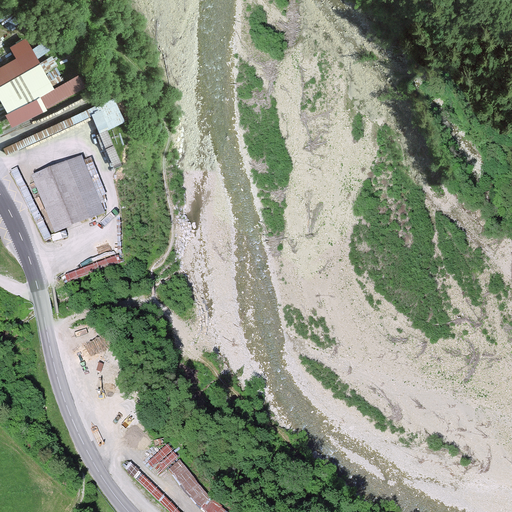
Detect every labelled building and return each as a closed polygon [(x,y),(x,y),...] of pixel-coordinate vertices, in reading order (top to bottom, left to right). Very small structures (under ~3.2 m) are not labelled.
[(0,93),(13,121),(87,86),(79,69),(53,81),(39,52),(51,46),(47,36),(32,43),(27,34),(10,42),(16,55),(0,62),(0,93)] [(7,146),(96,118),(109,161),(120,157),(109,123),(125,118),(117,94),(59,112),(60,115),(2,133),(7,146)] [(105,216),(81,158),(33,178),(57,235),(105,216)] [(115,249),(64,270),(69,282),(120,261),(115,249)] [(159,474),(178,455),(167,444),(148,462),(159,474)] [(181,459),(169,468),(182,485),(183,486),(200,508),(205,511),(230,511),(225,508),(218,499),(205,490),(181,459)]
